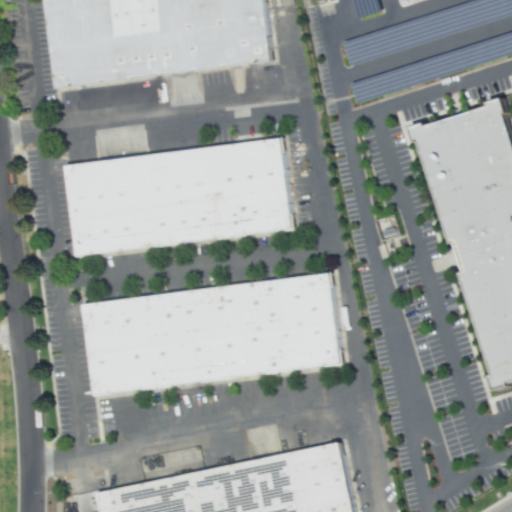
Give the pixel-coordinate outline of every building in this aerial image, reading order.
[(62,90),(51,0),(269,0),(277,63),(62,90)] [(408,120),(499,94),(511,137),(511,375),(493,382),(408,120)] [(61,158),(277,133),(290,227),(72,254),(61,158)] [(78,299),(328,267),(339,362),(90,394),(78,299)] [(95,511),(91,490),(336,438),(351,511),(95,511)]
